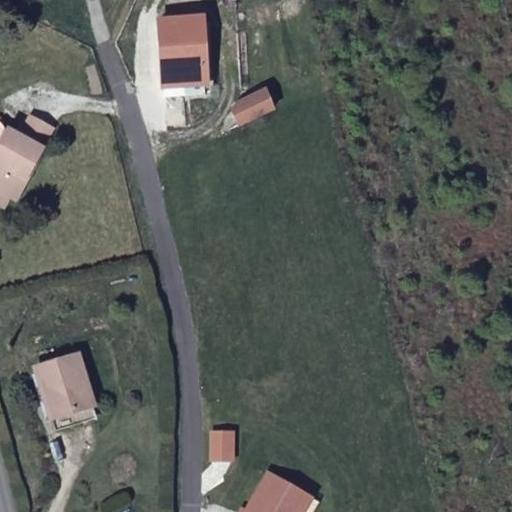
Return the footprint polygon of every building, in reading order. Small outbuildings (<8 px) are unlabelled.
[(167,74),(205,75),(207,10),(215,11),(214,0),(181,0),(181,7),(170,7),(167,74)] [(216,101),(228,118),(260,102),(250,81),(216,101)] [(17,136),(36,146),(45,130),(26,118),(17,136)] [(0,144),(0,203),(3,198),(8,200),(36,146),(17,136),(7,131),(0,144)] [(30,372),(48,420),(75,410),(79,422),(91,417),(71,358),(30,372)] [(75,410),(48,420),(52,431),(79,422),(75,410)] [(275,511),(290,485),(249,462),(229,504),(221,500),(215,511),(275,511)] [(287,511),(299,490),(290,485),(275,511),(287,511)]
